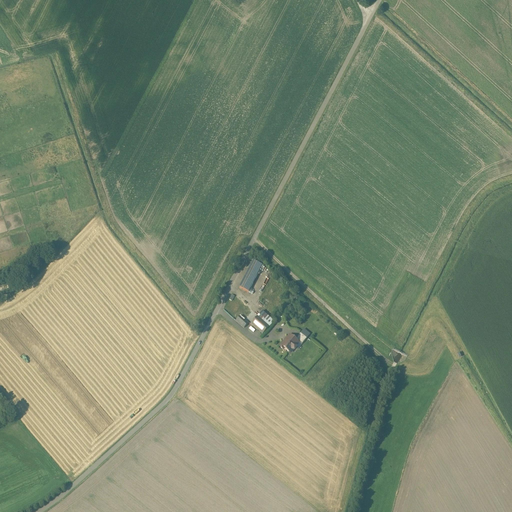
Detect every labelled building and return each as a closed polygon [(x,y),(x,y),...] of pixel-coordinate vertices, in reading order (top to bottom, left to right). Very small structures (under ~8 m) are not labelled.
[(253,261),(239,288),(248,292),(262,265),(253,261)] [(250,313),(239,303),(233,310),(240,316),(244,320),(250,313)] [(274,322),(262,312),(258,316),(270,327),(274,322)] [(244,320),(240,316),(236,321),(244,328),(248,323),(244,320)] [(270,327),(258,316),(251,324),(262,335),(270,327)] [(304,329),(301,333),(307,338),(311,334),(304,329)] [(300,333),(295,339),(302,344),(307,339),(300,333)] [(298,343),(289,336),(286,341),(285,340),(280,346),(283,349),(284,348),(290,353),(293,350),(294,350),(296,348),(296,346),(295,346),(298,343)]
